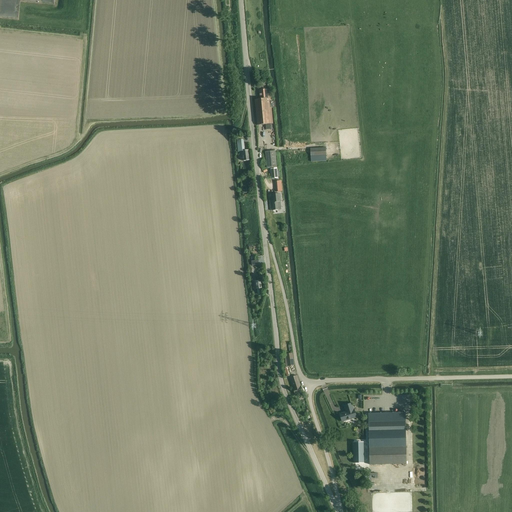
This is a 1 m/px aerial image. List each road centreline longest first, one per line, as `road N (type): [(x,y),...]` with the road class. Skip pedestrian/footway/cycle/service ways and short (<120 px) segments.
road 1 (tertiary): [(263,225),(282,386),(337,511)]
road 2 (tertiary): [(240,0),(263,225)]
road 3 (unclassified): [(305,386),(511,376)]
road 4 (track): [(77,140),(85,38),(0,28)]
road 5 (track): [(0,175),(67,149),(93,122),(159,118)]
road 6 (unclassified): [(263,225),(305,386)]
road 7 (track): [(0,361),(10,361),(18,427),(43,511)]
road 8 (unclassified): [(337,511),(305,386)]
